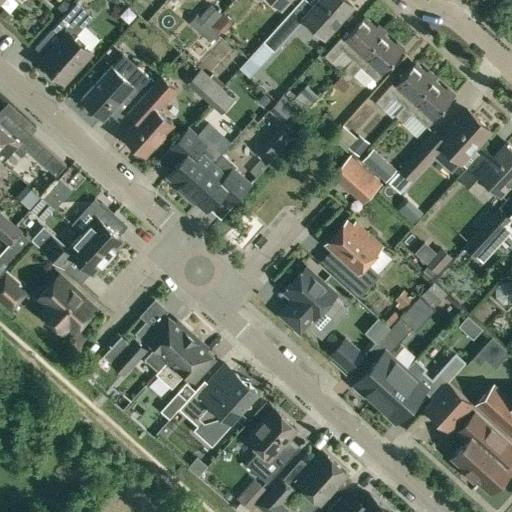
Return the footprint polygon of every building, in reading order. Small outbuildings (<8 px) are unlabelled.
[(74,36),(92,15),(75,0),(71,4),(64,13),(51,27),(61,36),(40,59),(64,81),(90,51),(74,36)] [(71,4),(66,0),(62,0),(57,6),(64,13),(71,4)] [(324,36),(352,4),(346,0),(318,0),(303,17),(324,36)] [(199,15),(211,25),(221,13),(210,3),(199,15)] [(13,14),(5,7),(0,12),(0,14),(7,21),(13,14)] [(211,25),(199,15),(197,14),(189,22),(210,41),(218,33),(210,26),(211,25)] [(274,50),(298,23),(287,14),(263,41),(274,50)] [(356,62),(383,33),(364,16),(343,38),(340,36),(323,54),(331,60),(341,49),(352,58),(356,62)] [(356,62),(352,58),(343,67),(352,75),(360,66),(375,79),(402,50),(383,33),(356,62)] [(407,108),(434,79),(415,62),(394,85),(391,82),(374,100),(381,107),(392,95),(403,104),(407,108)] [(111,64),(81,97),(103,116),(123,94),(133,103),(137,99),(154,80),(137,64),(125,77),(111,64)] [(201,66),(187,81),(210,102),(223,87),(201,66)] [(135,119),(122,134),(124,135),(125,139),(130,143),(133,144),(144,154),(172,123),(156,108),(175,87),(160,74),(154,80),(137,99),(133,103),(127,111),(135,119)] [(407,108),(403,104),(394,114),(402,121),(411,112),(426,126),(432,120),(432,119),(453,96),(434,79),(407,108)] [(223,87),(210,102),(221,113),(235,97),(223,87)] [(290,116),(297,106),(284,97),(277,107),(290,116)] [(467,167),(480,152),(474,147),(490,129),(468,109),(441,138),(433,131),(383,186),(395,196),(399,191),(399,192),(442,145),(445,148),(441,154),(444,157),(440,160),(452,171),(460,162),(461,161),(467,167)] [(0,157),(2,159),(12,148),(21,156),(27,148),(55,174),(64,164),(20,124),(12,134),(0,122),(0,157)] [(183,155),(166,174),(178,184),(176,186),(184,193),(213,162),(222,151),(208,138),(204,141),(188,126),(172,144),(183,155)] [(278,128),(259,150),(271,160),(290,139),(278,128)] [(480,152),(467,167),(457,177),(476,194),(486,184),(500,196),(511,182),(511,147),(504,140),(492,154),(485,147),(480,152)] [(385,180),(395,169),(373,148),(362,160),(385,180)] [(213,162),(184,193),(192,201),(194,199),(205,209),(220,192),(232,203),(250,183),(234,168),(237,164),(222,151),(213,162)] [(381,181),(350,152),(330,173),(334,176),(361,202),(381,181)] [(59,176),(42,195),(54,205),(69,188),(58,178),(60,177),(59,176)] [(54,205),(42,195),(30,208),(43,219),(54,207),(55,206),(54,205)] [(82,230),(109,254),(123,239),(105,222),(113,213),(101,202),(92,212),(90,209),(85,210),(75,221),(75,225),(75,226),(74,225),(74,226),(81,232),(82,230)] [(511,236),(511,212),(508,217),(499,209),(465,246),(476,256),(502,227),(511,236)] [(0,234),(12,245),(4,253),(3,254),(12,262),(31,241),(0,212),(0,234)] [(346,218),(326,241),(345,258),(334,271),(360,295),(380,274),(366,261),(381,245),(383,243),(355,218),(351,223),(346,218)] [(82,230),(81,232),(66,248),(50,234),(39,247),(63,268),(74,256),(93,273),(109,254),(82,230)] [(452,256),(441,245),(426,262),(437,272),(452,256)] [(334,293),(305,267),(285,289),(294,298),(281,312),(299,328),(312,314),(314,316),(322,308),(331,316),(343,303),(333,295),(334,293)] [(74,327),(91,308),(72,291),(75,287),(59,273),(37,297),(46,304),(40,310),(63,331),(70,323),(74,327)] [(496,289),(496,296),(503,302),(510,303),(511,300),(511,284),(510,283),(503,283),(496,289)] [(414,298),(404,288),(394,298),(398,301),(395,304),(402,311),(414,298)] [(421,315),(410,304),(401,315),(412,325),(421,315)] [(158,370),(192,332),(182,324),(179,326),(165,313),(144,335),(153,343),(151,346),(153,348),(144,358),(157,370),(158,370)] [(412,326),(400,315),(382,334),(395,345),(412,326)] [(158,370),(157,370),(155,372),(171,387),(185,372),(193,380),(214,357),(199,344),(201,341),(192,332),(158,370)] [(363,353),(345,337),(330,354),(348,370),(363,353)] [(145,348),(133,338),(112,361),(123,372),(145,348)] [(376,401),(405,368),(384,349),(353,384),(363,394),(365,391),(376,401)] [(438,372),(448,381),(465,362),(455,353),(438,372)] [(414,358),(405,368),(376,401),(386,410),(384,412),(394,422),(432,380),(422,371),(425,367),(414,358)] [(204,379),(195,389),(185,399),(178,407),(198,425),(208,414),(213,418),(223,415),(230,421),(257,391),(225,363),(207,382),(204,379)] [(185,399),(195,389),(186,381),(176,391),(185,399)] [(472,403),(448,381),(424,407),(448,429),(472,403)] [(511,401),(493,385),(477,402),(511,434),(511,401)] [(296,427),(275,408),(247,439),(258,449),(245,463),(267,482),(288,458),(277,448),(296,427)] [(452,455),(490,490),(511,465),(506,461),(511,454),(511,446),(474,412),(458,429),(468,438),(452,455)] [(311,466),(297,481),(319,502),(346,472),(324,452),(311,466)] [(280,475),(255,503),(265,511),(284,511),(288,507),(282,502),(295,488),(280,475)] [(243,511),(252,503),(266,488),(257,479),(244,494),(245,495),(234,507),(239,511),(243,511)] [(390,511),(369,492),(351,511),(345,511),(338,505),(331,511),(390,511)]
